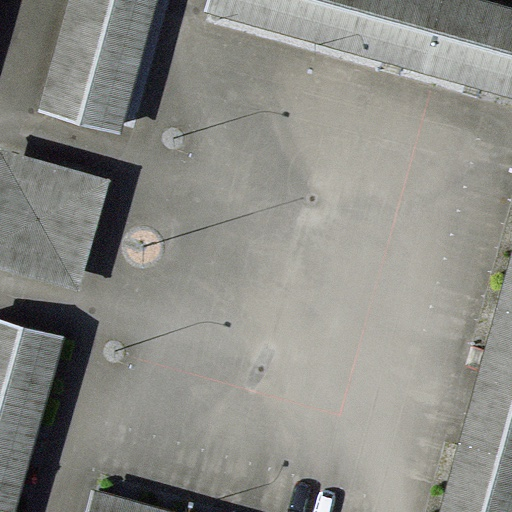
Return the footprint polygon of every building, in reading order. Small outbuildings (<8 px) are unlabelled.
[(154,0),(60,0),(34,95),(122,119),(154,0)] [(511,0),(203,0),(511,83),(511,0)] [(106,165),(0,133),(0,252),(74,274),(106,165)] [(511,511),(511,223),(430,511),(511,511)] [(0,511),(8,511),(62,323),(0,305),(0,511)] [(208,511),(86,478),(76,511),(208,511)]
